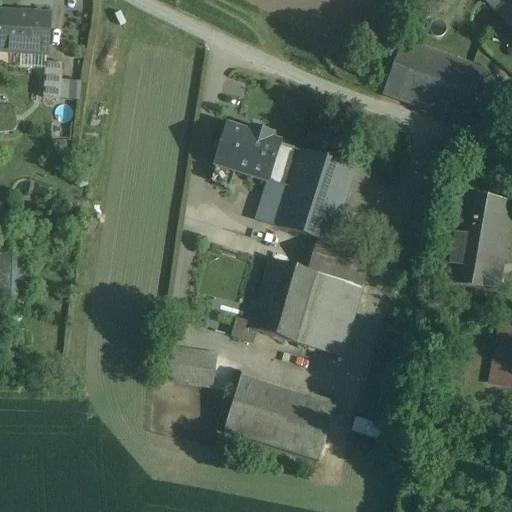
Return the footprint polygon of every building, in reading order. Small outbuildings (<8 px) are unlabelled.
[(506,5),(501,0),(485,0),(483,3),(494,15),(506,5)] [(511,0),(510,0),(506,5),(494,15),(511,34),(511,0)] [(50,17),(1,14),(0,27),(0,52),(47,56),(50,17)] [(486,73),(402,43),(383,97),(466,127),(486,73)] [(62,65),(45,64),(43,100),(60,101),(62,65)] [(279,145),(228,129),(216,166),(267,183),(273,165),(278,147),(279,145)] [(299,153),(278,147),(273,165),(293,171),(299,153)] [(354,169),(300,152),(293,171),(284,202),(275,228),(316,241),(330,245),(339,215),(354,169)] [(293,171),(273,165),(267,183),(273,185),(269,197),(284,202),(293,171)] [(511,205),(511,204),(461,195),(453,236),(444,285),(497,294),(511,205)] [(284,202),(269,197),(261,224),(275,228),(284,202)] [(355,219),(339,215),(330,245),(345,250),(355,219)] [(26,231),(0,230),(0,238),(0,312),(22,313),(26,231)] [(307,273),(269,261),(249,331),(250,331),(302,347),(322,281),(362,291),(372,257),(345,250),(330,245),(316,241),(307,273)] [(235,251),(210,333),(247,344),(250,331),(249,331),(269,261),(235,251)] [(362,291),(322,281),(302,347),(340,359),(362,291)] [(511,330),(501,329),(491,385),(511,388),(511,330)] [(217,357),(169,350),(164,383),(212,390),(217,357)] [(337,407),(241,376),(223,434),(319,464),(337,407)] [(207,442),(209,431),(207,421),(201,412),(192,406),(182,405),(171,407),(163,413),(157,422),(155,433),(158,443),(164,452),(172,457),(183,459),(193,457),(202,451),(207,442)]
